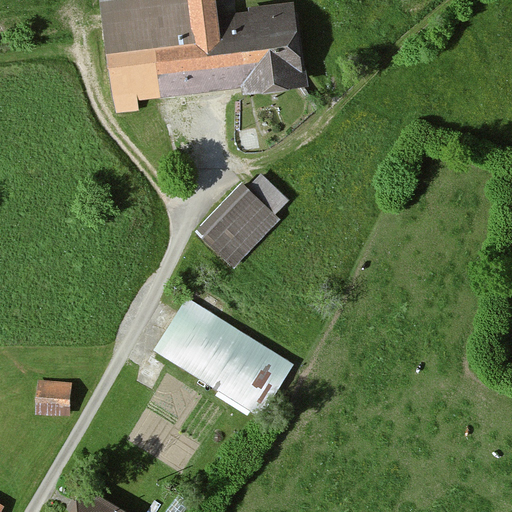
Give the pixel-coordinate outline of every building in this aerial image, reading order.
[(169,0),(98,0),(111,116),(136,114),(135,102),(238,90),(239,97),(303,90),(294,3),(246,9),(246,14),(212,18),(210,0),(173,0),(170,0),(169,0)] [(278,222),(238,184),(191,234),(231,271),(278,222)] [(292,367),(185,300),(152,353),(259,420),(292,367)] [(68,386),(34,384),(32,417),(66,419),(68,386)] [(114,511),(76,491),(64,511),(114,511)]
